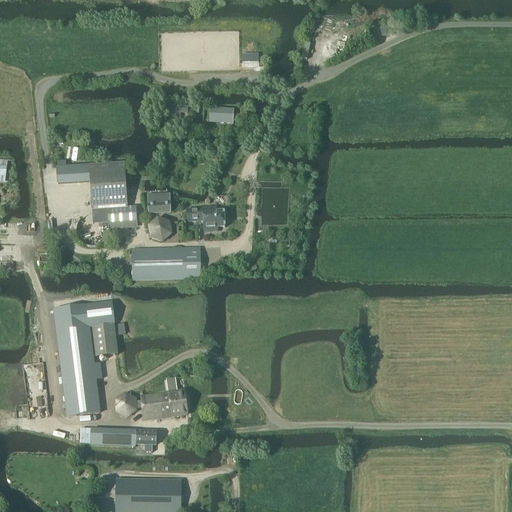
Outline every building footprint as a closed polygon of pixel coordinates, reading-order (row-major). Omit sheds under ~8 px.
[(211,110),(210,120),(232,122),(233,112),(211,110)] [(127,209),(124,167),(124,164),(88,166),(91,212),(107,210),(127,209)] [(148,215),(171,214),(170,195),(147,196),(148,215)] [(136,222),(135,208),(127,209),(107,210),(108,225),(136,222)] [(202,210),(186,211),(187,224),(203,223),(204,233),(217,233),(217,229),(224,229),(224,228),(224,212),(223,212),(216,213),(216,209),(202,210)] [(158,220),(148,228),(151,239),(162,244),(171,236),(169,224),(158,220)] [(133,282),(200,280),(199,250),(132,252),(133,282)] [(111,304),(54,311),(58,347),(59,347),(63,374),(68,418),(99,414),(94,381),(102,380),(100,366),(92,367),(89,343),(94,342),(92,328),(114,325),(111,304)] [(96,358),(118,355),(114,325),(92,328),(94,342),(96,358)] [(116,337),(125,336),(123,325),(115,326),(116,337)] [(183,392),(177,393),(175,380),(166,381),(168,394),(140,398),(143,422),(187,416),(183,392)] [(137,412),(136,400),(125,395),(115,402),(116,414),(127,419),(137,412)] [(80,430),(80,445),(90,445),(90,431),(90,430),(80,430)] [(90,445),(90,447),(135,449),(136,432),(90,431),(90,445)] [(137,433),(136,446),(144,446),(144,454),(152,454),(152,447),(155,447),(155,433),(137,433)] [(179,511),(180,482),(117,481),(116,511),(179,511)]
